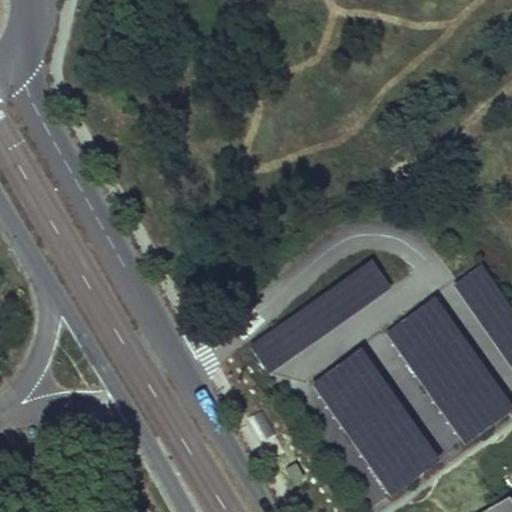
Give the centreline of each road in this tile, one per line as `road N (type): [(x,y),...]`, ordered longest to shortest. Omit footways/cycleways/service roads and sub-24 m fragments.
road 1 (primary): [(272,511),(11,72)]
road 2 (primary): [(53,282),(132,411)]
road 3 (residential): [(53,282),(44,348),(0,414)]
road 4 (residential): [(0,417),(62,406),(132,411)]
